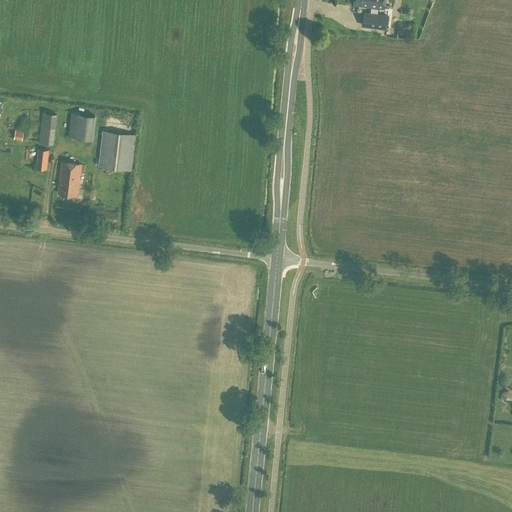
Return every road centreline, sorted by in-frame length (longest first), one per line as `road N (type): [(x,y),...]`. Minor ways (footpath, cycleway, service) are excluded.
road 1 (unclassified): [(277,259),(0,225)]
road 2 (primary): [(277,259),(301,0)]
road 3 (primary): [(252,511),(277,259)]
road 4 (unclassified): [(511,287),(277,259)]
